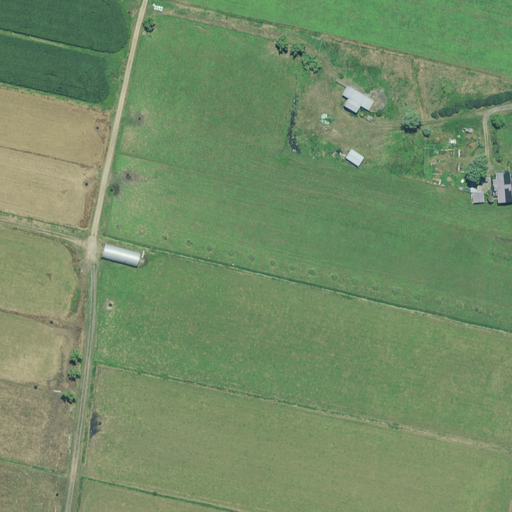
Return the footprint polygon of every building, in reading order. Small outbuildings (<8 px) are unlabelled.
[(374,102),(348,87),(343,95),(349,99),(344,106),(356,113),(360,106),(369,111),(374,102)] [(364,158),(352,150),(346,158),(359,166),(364,158)] [(511,202),(511,194),(510,172),(497,173),(498,180),(493,180),(494,191),(497,191),(498,203),(511,202)] [(478,192),(478,177),(471,177),(472,193),(474,193),(474,203),(485,203),(484,192),(478,192)] [(141,253),(105,243),(101,257),(137,267),(141,253)]
